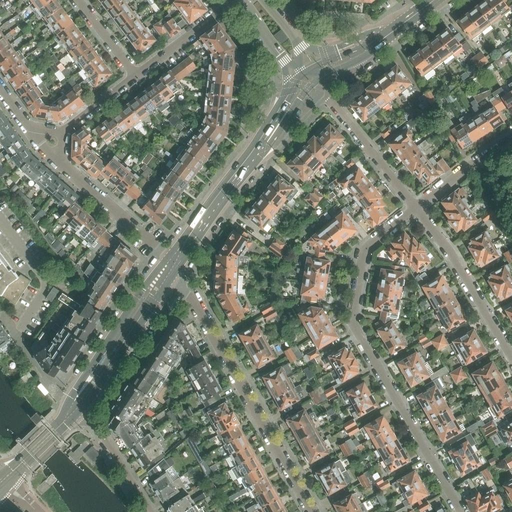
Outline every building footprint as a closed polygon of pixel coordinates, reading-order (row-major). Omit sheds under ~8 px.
[(37,0),(31,4),(35,9),(32,11),(35,14),(38,12),(38,13),(55,0),(54,0),(37,0)] [(58,3),(57,3),(55,0),(38,13),(44,21),(61,8),(60,7),(60,6),(58,3)] [(109,11),(122,0),(106,0),(102,3),(102,5),(105,8),(107,9),(109,11)] [(128,2),(129,0),(122,0),(109,11),(110,13),(110,15),(112,18),(114,18),(115,19),(131,7),(128,2)] [(160,22),(154,26),(155,27),(159,33),(161,36),(167,31),(172,37),(172,38),(182,31),(188,25),(207,11),(202,4),(198,0),(182,13),(173,20),(173,19),(169,14),(160,22)] [(179,0),(178,1),(175,3),(180,9),(178,11),(180,14),(197,0),(179,0)] [(487,0),(486,1),(485,0),(484,0),(480,4),(480,5),(477,7),(491,26),(501,18),(487,0)] [(510,11),(508,7),(505,3),(502,0),(487,0),(501,18),(510,11)] [(137,15),(137,14),(131,7),(115,19),(115,21),(117,25),(119,25),(121,27),(137,15)] [(477,7),(477,8),(476,7),(470,11),(471,12),(468,15),(482,33),(491,26),(477,7)] [(62,9),(61,9),(61,8),(44,21),(50,29),(67,16),(64,13),(65,11),(62,9)] [(468,15),(467,15),(466,14),(461,18),(461,20),(458,22),(472,40),(482,33),(468,15)] [(144,23),(137,15),(121,27),(123,30),(123,31),(125,35),(127,35),(127,36),(144,23)] [(71,20),(69,20),(67,16),(50,29),(57,37),(73,24),(72,23),(72,22),(71,20)] [(133,44),(149,31),(150,31),(144,23),(127,36),(128,36),(127,38),(130,41),(132,42),(133,44)] [(75,25),(74,25),(73,24),(57,37),(60,41),(57,43),(59,45),(54,48),(55,51),(60,47),(63,45),(63,46),(80,33),(77,30),(77,28),(75,25)] [(227,35),(220,27),(216,27),(199,40),(203,45),(204,44),(208,49),(227,35)] [(449,29),(448,30),(447,29),(441,33),(442,34),(438,37),(452,55),(462,48),(449,29)] [(156,40),(150,34),(149,31),(133,44),(135,46),(135,48),(137,51),(139,51),(140,52),(150,45),(152,45),(154,44),(154,41),(156,40)] [(281,45),(288,39),(281,31),(274,36),(281,45)] [(505,43),(507,41),(500,31),(497,33),(505,43)] [(6,41),(12,37),(11,36),(10,34),(9,33),(4,37),(0,39),(0,52),(10,45),(6,41)] [(83,36),(82,36),(80,33),(63,46),(69,53),(86,41),(85,40),(85,38),(83,36)] [(227,35),(208,49),(207,49),(211,55),(212,58),(234,53),(236,52),(236,48),(227,35)] [(438,37),(437,36),(431,41),(432,42),(429,44),(443,63),(452,55),(438,37)] [(88,42),(86,42),(86,41),(69,53),(73,59),(71,60),(73,63),(75,61),(92,49),(89,46),(89,44),(88,42)] [(429,44),(428,44),(428,43),(422,48),(423,49),(419,51),(433,70),(443,63),(429,44)] [(0,64),(15,53),(10,45),(0,52),(0,64)] [(96,53),(94,52),(92,49),(75,61),(82,70),(98,57),(98,55),(96,53)] [(419,51),(419,52),(418,51),(412,55),(413,56),(410,59),(424,77),(433,70),(419,51)] [(193,52),(188,57),(189,57),(191,61),(197,56),(193,52)] [(21,61),(15,53),(0,64),(0,66),(1,68),(0,68),(3,73),(5,73),(21,61)] [(235,56),(234,55),(234,53),(212,58),(210,58),(212,65),(210,65),(210,69),(232,72),(233,72),(234,66),(233,66),(233,62),(235,60),(235,56)] [(488,55),(485,58),(481,53),(476,57),(483,66),(488,62),(492,60),(488,55)] [(55,64),(59,61),(54,55),(50,58),(55,64)] [(505,60),(503,56),(494,62),(498,67),(506,61),(505,60)] [(100,58),(99,58),(98,57),(82,70),(88,79),(105,66),(102,62),(102,61),(100,58)] [(189,57),(183,61),(191,72),(196,68),(191,61),(189,57)] [(478,70),(483,66),(476,57),(471,60),(478,70)] [(10,81),(27,69),(21,61),(5,73),(7,76),(6,76),(9,81),(10,81)] [(186,75),(191,72),(183,61),(179,65),(186,75)] [(56,66),(61,72),(65,69),(60,63),(56,66)] [(182,79),(186,75),(179,65),(174,69),(182,79)] [(78,84),(77,85),(73,88),(74,89),(80,98),(86,94),(82,89),(86,86),(87,86),(91,83),(95,87),(97,87),(100,84),(100,83),(111,74),(110,73),(111,72),(109,69),(107,69),(105,66),(88,79),(79,85),(78,84)] [(412,73),(406,78),(397,67),(393,70),(392,69),(392,70),(390,69),(387,72),(387,74),(386,74),(387,75),(400,92),(406,88),(410,93),(419,86),(412,73)] [(15,89),(32,77),(27,69),(10,81),(12,84),(15,89)] [(61,73),(65,78),(70,74),(66,69),(61,73)] [(178,82),(182,79),(174,69),(170,72),(178,82)] [(210,69),(206,69),(206,72),(205,72),(205,73),(210,74),(209,81),(230,85),(231,84),(233,82),(233,78),(231,77),(232,72),(210,69)] [(183,88),(178,82),(170,72),(167,74),(166,73),(160,77),(161,79),(174,95),(183,88)] [(41,84),(43,83),(36,74),(32,77),(15,89),(19,95),(20,95),(22,98),(41,84)] [(391,100),(400,92),(387,75),(383,77),(382,77),(380,77),(377,79),(377,81),(377,82),(391,100)] [(450,91),(460,84),(453,76),(452,77),(455,81),(447,88),(450,91)] [(67,81),(73,88),(77,85),(71,78),(67,81)] [(175,96),(174,95),(161,79),(157,82),(157,83),(154,86),(166,103),(175,96)] [(230,89),(230,85),(209,81),(208,86),(207,94),(229,97),(229,96),(231,94),(231,91),(230,89)] [(393,103),(391,100),(377,82),(373,85),(372,85),(370,85),(367,87),(367,89),(367,90),(381,108),(387,103),(390,106),(393,103)] [(41,84),(22,98),(25,101),(24,102),(27,106),(39,98),(43,95),(39,89),(43,86),(41,84)] [(158,109),(166,103),(154,86),(151,88),(149,88),(147,90),(147,91),(145,92),(158,109)] [(511,92),(506,96),(501,88),(492,93),(503,110),(507,107),(511,114),(511,92)] [(64,90),(62,91),(77,111),(85,105),(74,89),(67,94),(64,90)] [(362,122),(381,108),(367,90),(359,96),(361,99),(352,106),(352,109),(362,122)] [(59,104),(68,117),(77,111),(62,91),(60,93),(63,97),(57,101),(57,102),(59,104)] [(431,105),(436,102),(430,91),(425,95),(431,105)] [(493,129),(504,122),(498,113),(503,110),(492,93),(492,94),(490,91),(473,97),(477,103),(485,98),(490,106),(482,111),(493,129)] [(150,115),(158,109),(145,92),(145,93),(143,92),(141,94),(140,96),(137,98),(150,115)] [(229,102),(229,97),(207,94),(206,107),(228,109),(230,107),(230,103),(229,102)] [(407,100),(406,99),(402,94),(400,96),(401,97),(400,97),(406,105),(408,104),(406,100),(407,100)] [(425,109),(431,105),(425,95),(419,98),(425,109)] [(44,105),(39,98),(27,106),(28,108),(29,107),(32,112),(31,113),(35,117),(49,120),(51,106),(44,105)] [(142,121),(150,115),(137,98),(134,101),(133,100),(130,102),(130,104),(129,105),(142,121)] [(68,117),(59,104),(57,102),(51,106),(49,120),(62,122),(67,117),(67,118),(68,117)] [(145,125),(142,121),(129,105),(127,105),(124,107),(124,108),(121,111),(134,128),(136,132),(145,125)] [(229,110),(228,109),(206,107),(205,113),(206,113),(204,118),(204,119),(205,120),(226,128),(226,127),(228,125),(228,122),(227,120),(227,115),(228,116),(229,110)] [(411,127),(428,114),(425,109),(408,123),(411,127)] [(413,110),(408,114),(412,118),(417,114),(413,110)] [(125,134),(134,128),(121,111),(118,113),(116,113),(114,115),(113,117),(125,134)] [(483,135),(493,129),(482,111),(472,118),(483,135)] [(189,113),(184,118),(188,122),(193,115),(189,113)] [(3,116),(4,116),(3,114),(0,115),(0,128),(8,123),(3,116)] [(180,121),(176,115),(175,114),(167,121),(173,128),(180,121)] [(118,140),(125,134),(113,117),(112,118),(110,118),(108,120),(108,121),(105,123),(117,138),(118,140)] [(472,118),(467,121),(464,117),(460,120),(462,124),(473,141),(483,135),(472,118)] [(228,129),(226,128),(205,120),(202,126),(202,127),(201,126),(198,130),(200,132),(217,145),(227,132),(228,129)] [(13,128),(13,129),(8,123),(0,128),(0,140),(15,130),(13,128)] [(108,145),(117,138),(105,123),(104,124),(102,124),(100,126),(100,127),(96,130),(99,133),(108,145)] [(441,134),(444,131),(439,123),(435,126),(441,134)] [(463,148),(473,141),(462,124),(455,129),(454,128),(451,130),(449,127),(445,129),(453,142),(457,139),(463,148)] [(188,137),(192,140),(210,154),(213,151),(215,151),(217,148),(217,146),(217,145),(200,132),(198,130),(193,126),(186,136),(188,137)] [(341,133),(338,130),(333,126),(330,126),(323,133),(321,130),(314,138),(330,153),(344,139),(340,135),(341,133)] [(384,139),(397,128),(395,126),(391,129),(389,126),(380,134),(384,139)] [(93,138),(85,128),(74,136),(73,147),(77,147),(80,150),(83,146),(86,143),(93,138)] [(16,133),(15,130),(0,140),(0,143),(1,146),(3,145),(7,150),(20,140),(16,133)] [(410,137),(412,135),(408,130),(401,136),(401,135),(396,139),(396,140),(390,145),(394,150),(393,151),(396,154),(397,154),(398,155),(414,142),(410,137)] [(165,136),(162,132),(156,137),(160,141),(165,136)] [(182,132),(179,135),(185,140),(188,137),(186,136),(182,132)] [(314,138),(313,138),(312,138),(309,141),(309,143),(308,143),(309,144),(305,147),(321,162),(330,153),(314,138)] [(25,145),(25,146),(20,140),(7,150),(9,154),(5,156),(8,161),(10,159),(27,148),(25,145)] [(192,140),(184,150),(186,151),(203,164),(204,163),(206,163),(208,161),(207,158),(210,154),(192,140)] [(424,149),(431,144),(427,140),(426,141),(425,140),(419,145),(420,146),(418,147),(414,142),(398,155),(399,156),(398,157),(402,162),(403,161),(405,164),(422,151),(424,149)] [(94,151),(88,146),(86,143),(83,146),(80,150),(77,147),(73,147),(73,158),(76,160),(76,162),(78,164),(79,164),(82,166),(94,151)] [(108,146),(101,154),(103,155),(110,147),(108,146)] [(144,155),(148,151),(144,146),(139,150),(144,155)] [(305,147),(303,147),(300,150),(300,152),(300,153),(297,156),(312,171),(313,171),(316,173),(319,170),(316,167),(321,162),(305,147)] [(28,150),(27,148),(10,159),(14,165),(16,163),(18,166),(20,169),(32,157),(28,150)] [(203,164),(186,151),(184,150),(177,159),(196,174),(198,170),(201,170),(203,167),(202,165),(203,164)] [(89,172),(101,157),(94,151),(82,166),(84,167),(84,169),(86,171),(88,171),(89,172)] [(429,161),(422,151),(405,164),(408,168),(408,170),(411,172),(412,173),(413,174),(414,173),(429,161)] [(343,165),(347,163),(338,155),(336,158),(337,160),(343,165)] [(312,171),(297,156),(296,156),(294,156),(292,159),(292,161),(291,161),(292,161),(288,165),(312,189),(315,186),(310,181),(311,179),(308,176),(312,171)] [(38,161),(38,162),(32,157),(20,169),(24,172),(22,174),(27,178),(41,163),(38,161)] [(109,164),(101,158),(101,157),(89,172),(89,174),(92,176),(93,176),(96,178),(101,173),(109,164)] [(118,160),(119,160),(115,157),(109,164),(101,173),(103,175),(102,176),(106,180),(109,180),(123,164),(118,160)] [(193,177),(196,174),(177,159),(170,169),(188,183),(189,182),(192,182),(193,180),(193,177)] [(347,171),(356,164),(352,159),(347,163),(343,165),(347,171)] [(445,174),(451,169),(442,159),(437,163),(437,164),(434,166),(429,161),(414,173),(420,179),(423,176),(429,184),(432,181),(433,183),(439,179),(437,177),(443,172),(445,174)] [(42,165),(42,164),(41,163),(27,178),(31,181),(32,179),(37,182),(48,170),(42,165)] [(127,168),(123,164),(109,180),(109,183),(112,185),(114,185),(116,186),(130,170),(127,167),(127,168)] [(162,179),(164,180),(181,193),(184,189),(186,189),(188,186),(187,184),(188,183),(170,169),(165,176),(160,172),(158,176),(162,179)] [(330,184),(328,186),(332,190),(339,185),(343,189),(346,187),(350,192),(366,179),(366,178),(366,177),(364,174),(362,174),(359,169),(352,174),(347,178),(341,183),(338,178),(330,184)] [(54,175),(48,170),(37,182),(36,183),(40,187),(40,188),(43,191),(56,177),(54,175)] [(131,171),(130,170),(116,186),(117,187),(117,190),(120,192),(122,192),(125,194),(126,193),(132,186),(140,178),(136,174),(135,175),(131,171)] [(287,199),(295,190),(278,176),(278,177),(275,177),(273,180),(274,182),(270,186),(287,199)] [(330,184),(321,176),(319,177),(328,186),(330,184)] [(58,179),(58,178),(56,177),(43,191),(47,194),(48,193),(52,197),(64,184),(58,179)] [(181,193),(164,180),(162,179),(158,184),(156,182),(152,187),(156,190),(155,190),(156,191),(174,204),(177,199),(179,199),(181,196),(180,193),(181,193)] [(369,181),(367,180),(366,179),(350,192),(357,202),(374,189),(371,185),(372,185),(369,181)] [(70,189),(69,189),(64,184),(52,197),(57,201),(56,203),(59,206),(72,191),(70,189)] [(130,197),(137,190),(132,186),(126,193),(130,197)] [(278,210),(287,199),(270,186),(267,190),(265,190),(262,193),(263,196),(262,196),(278,210)] [(465,197),(468,195),(462,188),(460,190),(459,189),(454,193),(454,194),(449,198),(447,196),(442,200),(443,202),(443,203),(449,211),(445,213),(451,220),(467,207),(471,205),(465,197)] [(319,202),(323,197),(314,189),(310,194),(318,202),(319,202)] [(377,191),(376,192),(374,189),(357,202),(365,212),(380,200),(382,199),(380,197),(380,196),(377,191)] [(135,201),(141,194),(137,190),(130,197),(135,201)] [(174,204),(156,191),(155,190),(152,194),(148,192),(145,197),(150,201),(168,213),(170,209),(172,209),(174,206),(174,204)] [(15,196),(16,197),(20,201),(25,196),(19,191),(15,196)] [(73,193),(74,192),(72,191),(59,206),(62,208),(61,209),(63,211),(65,208),(68,211),(76,202),(79,198),(73,193)] [(333,200),(337,197),(333,191),(329,195),(333,200)] [(150,201),(145,197),(141,194),(135,201),(134,202),(144,211),(144,214),(145,215),(148,214),(159,224),(160,224),(161,224),(168,213),(150,201)] [(314,207),(318,202),(310,194),(306,200),(314,207)] [(274,215),(278,210),(262,196),(262,197),(259,197),(257,199),(257,202),(254,206),(278,225),(280,222),(276,219),(277,218),(274,215)] [(26,197),(20,203),(28,209),(31,205),(33,203),(26,197)] [(299,205),(296,202),(291,199),(289,201),(294,205),(297,208),(299,205)] [(385,206),(380,200),(365,212),(364,213),(363,215),(364,217),(364,218),(366,221),(367,221),(373,228),(379,223),(381,225),(389,219),(381,209),(385,206)] [(82,210),(82,208),(76,202),(68,211),(60,220),(65,223),(66,222),(69,225),(82,210)] [(28,209),(26,211),(31,215),(36,210),(31,205),(28,209)] [(275,228),(278,225),(254,206),(251,210),(249,210),(246,213),(247,215),(246,216),(262,230),(267,224),(270,227),(271,225),(275,228)] [(350,214),(347,210),(345,207),(340,211),(342,214),(340,216),(339,215),(332,220),(331,221),(345,239),(347,237),(349,238),(352,235),(352,233),(356,230),(351,224),(355,221),(355,220),(355,219),(350,214)] [(472,227),(479,222),(467,207),(451,220),(449,221),(450,222),(449,224),(453,229),(454,228),(457,232),(460,229),(463,232),(471,225),(472,227)] [(480,218),(484,223),(496,214),(492,209),(480,218)] [(85,210),(83,211),(82,210),(69,225),(75,230),(73,232),(75,234),(90,217),(87,215),(88,213),(85,210)] [(496,214),(484,223),(488,228),(493,224),(496,228),(501,224),(496,214)] [(39,215),(34,220),(38,224),(43,219),(39,215)] [(91,218),(91,217),(90,217),(75,234),(80,238),(82,236),(85,239),(98,224),(98,222),(95,219),(93,220),(91,218)] [(343,240),(345,239),(331,221),(323,228),(337,245),(340,245),(343,243),(343,240)] [(97,241),(106,232),(106,231),(103,228),(104,227),(101,224),(99,225),(98,224),(85,239),(90,244),(89,246),(91,248),(90,250),(94,253),(101,245),(97,241)] [(48,231),(43,227),(42,226),(40,228),(45,235),(48,231)] [(337,245),(323,228),(318,232),(319,233),(302,246),(301,251),(309,253),(324,255),(325,250),(330,250),(331,250),(333,250),(337,248),(337,245)] [(248,235),(247,234),(239,229),(237,232),(235,230),(227,240),(229,242),(220,254),(220,255),(221,255),(240,256),(246,248),(247,249),(252,243),(245,239),(248,235)] [(472,255),(493,243),(487,231),(471,240),(473,243),(468,245),(470,248),(468,249),(472,255)] [(101,245),(102,245),(110,236),(106,232),(97,241),(101,245)] [(413,239),(412,240),(406,233),(401,237),(401,236),(392,243),(397,249),(394,251),(390,247),(385,252),(392,260),(397,256),(398,255),(401,260),(404,258),(419,245),(419,244),(418,245),(414,239),(413,240),(413,239)] [(110,236),(102,245),(104,247),(112,254),(132,267),(135,263),(136,261),(138,258),(126,248),(116,239),(115,240),(110,236)] [(286,254),(290,249),(276,239),(272,244),(286,254)] [(52,246),(58,252),(62,248),(56,242),(52,246)] [(485,263),(503,252),(497,242),(494,243),(493,243),(472,255),(476,262),(477,261),(479,263),(484,261),(485,263)] [(285,258),(286,254),(272,244),(269,249),(274,253),(271,258),(285,258)] [(424,252),(426,250),(422,244),(419,245),(404,258),(410,266),(411,265),(412,266),(413,265),(418,272),(419,271),(420,273),(422,272),(423,272),(426,269),(424,266),(429,262),(423,255),(425,254),(424,253),(425,252),(424,252)] [(101,254),(98,257),(101,260),(104,262),(105,261),(107,257),(109,259),(112,254),(104,247),(99,253),(101,254)] [(0,294),(16,305),(31,282),(21,275),(19,277),(15,272),(15,273),(0,252),(0,294)] [(64,252),(60,256),(65,262),(69,258),(64,252)] [(323,261),(324,255),(309,253),(309,257),(307,256),(305,258),(304,262),(305,264),(308,264),(306,271),(327,274),(329,273),(329,269),(328,267),(329,262),(323,261)] [(105,261),(104,262),(123,274),(123,273),(126,273),(127,274),(132,267),(112,254),(109,259),(107,257),(105,261)] [(248,257),(240,256),(221,255),(218,256),(218,260),(215,260),(215,268),(239,269),(239,262),(243,262),(243,260),(248,260),(248,257)] [(72,270),(76,266),(70,260),(66,265),(72,270)] [(104,262),(98,271),(119,286),(123,280),(122,279),(121,277),(123,274),(104,262)] [(91,264),(85,273),(92,281),(110,293),(111,292),(113,292),(114,293),(115,293),(119,286),(98,271),(95,269),(91,264)] [(492,290),(511,277),(511,274),(506,265),(486,276),(490,282),(488,283),(492,290)] [(404,274),(405,268),(389,266),(388,271),(383,270),(382,276),(380,277),(379,281),(381,283),(381,284),(404,288),(406,275),(404,274)] [(238,277),(239,269),(215,268),(215,270),(213,270),(213,277),(214,277),(214,281),(238,282),(247,282),(247,279),(243,279),(243,278),(238,277)] [(326,279),(327,274),(306,271),(305,282),(325,286),(327,284),(327,281),(326,279)] [(428,277),(424,273),(422,275),(421,274),(419,275),(418,275),(416,277),(414,279),(415,280),(417,284),(428,277)] [(445,282),(444,282),(441,277),(431,283),(428,277),(417,284),(420,292),(424,290),(429,298),(447,288),(447,287),(447,285),(445,282)] [(500,300),(511,292),(511,277),(492,290),(495,295),(497,295),(500,300)] [(87,293),(87,294),(91,299),(91,300),(92,300),(97,308),(97,309),(98,308),(101,313),(102,314),(101,314),(102,314),(101,315),(102,315),(103,314),(102,313),(111,299),(109,298),(109,296),(110,294),(110,293),(92,281),(91,281),(89,285),(90,286),(91,287),(87,293)] [(238,290),(238,282),(214,281),(214,289),(216,290),(216,294),(220,294),(238,295),(246,295),(247,291),(238,290)] [(324,290),(325,286),(305,282),(301,301),(316,303),(317,297),(323,298),(323,297),(325,296),(325,292),(324,290)] [(412,290),(404,288),(381,284),(380,288),(378,290),(377,294),(378,296),(378,297),(401,301),(403,293),(411,295),(412,290)] [(452,293),(450,293),(447,288),(429,298),(436,309),(454,299),(453,298),(454,296),(452,293)] [(52,303),(60,292),(54,289),(47,300),(52,303)] [(63,294),(59,300),(61,301),(74,310),(78,304),(63,294)] [(244,305),(238,295),(220,294),(219,295),(219,296),(226,309),(224,310),(230,321),(233,319),(235,323),(245,317),(243,313),(246,312),(250,310),(247,303),(244,305)] [(276,308),(278,296),(270,296),(271,305),(261,310),(263,315),(273,310),(276,308)] [(401,301),(378,297),(377,301),(375,303),(375,306),(376,308),(376,309),(381,310),(380,316),(398,319),(401,301)] [(74,310),(69,318),(91,332),(94,327),(97,323),(98,322),(100,320),(102,317),(101,316),(102,315),(101,315),(102,314),(101,314),(102,314),(101,313),(98,308),(97,309),(97,308),(92,300),(91,300),(91,299),(88,303),(85,309),(83,306),(80,306),(80,305),(78,304),(74,310)] [(458,303),(456,303),(454,299),(436,309),(442,320),(460,310),(459,309),(460,307),(458,303)] [(307,310),(305,307),(304,306),(297,311),(303,322),(303,323),(306,329),(307,328),(326,318),(325,317),(326,315),(325,311),(321,311),(321,309),(311,308),(307,310)] [(280,319),(277,316),(273,310),(263,315),(267,322),(274,317),(280,327),(287,323),(284,318),(280,319)] [(464,315),(463,314),(460,310),(442,320),(448,331),(450,330),(450,331),(456,328),(455,327),(466,320),(466,319),(466,318),(464,315)] [(398,319),(380,316),(379,322),(375,324),(385,342),(398,334),(393,325),(398,322),(398,319)] [(69,318),(62,328),(84,343),(84,342),(81,340),(82,338),(83,339),(84,339),(86,340),(91,332),(69,318)] [(331,322),(328,322),(326,318),(307,328),(309,333),(313,339),(332,327),(331,327),(332,324),(331,322)] [(50,320),(44,330),(48,333),(51,328),(55,323),(50,320)] [(185,327),(186,326),(176,320),(167,333),(177,340),(185,327)] [(0,352),(11,344),(10,342),(12,340),(0,323),(0,352)] [(55,323),(51,328),(59,333),(56,338),(77,352),(78,350),(79,350),(81,351),(85,344),(84,343),(62,328),(55,323)] [(263,331),(261,332),(257,326),(239,336),(243,344),(245,343),(246,346),(265,336),(263,331)] [(195,341),(192,336),(190,336),(185,327),(177,340),(187,346),(189,350),(194,359),(199,356),(194,347),(196,346),(193,342),(195,341)] [(336,333),(334,332),(332,327),(313,339),(316,343),(315,343),(318,349),(337,338),(336,337),(337,335),(336,333)] [(44,330),(39,336),(44,339),(47,334),(48,333),(44,330)] [(477,336),(475,335),(472,331),(467,334),(467,333),(463,336),(450,344),(457,355),(479,342),(478,341),(479,339),(477,336)] [(187,346),(177,340),(167,333),(160,344),(180,358),(184,352),(189,350),(187,346)] [(405,346),(398,334),(385,342),(388,348),(386,348),(389,353),(391,352),(391,354),(405,346)] [(426,334),(418,339),(420,343),(429,338),(426,334)] [(442,334),(431,341),(432,344),(434,347),(446,340),(442,334)] [(39,336),(35,342),(39,345),(49,360),(61,367),(61,368),(67,372),(71,365),(72,364),(70,363),(69,361),(70,360),(50,347),(48,348),(46,349),(41,342),(44,339),(39,336)] [(266,342),(268,341),(265,336),(246,346),(248,349),(246,351),(250,358),(269,347),(266,342)] [(55,339),(50,347),(70,360),(73,360),(74,361),(78,354),(79,354),(76,352),(77,352),(56,338),(55,339)] [(429,338),(420,343),(424,349),(432,344),(431,341),(429,338)] [(446,340),(434,347),(437,352),(448,345),(446,340)] [(35,342),(31,348),(45,370),(55,377),(59,370),(61,368),(61,367),(49,360),(39,345),(35,342)] [(481,343),(480,343),(479,342),(457,355),(463,365),(476,358),(476,359),(481,356),(480,355),(485,352),(483,348),(483,347),(481,343)] [(182,359),(180,358),(160,344),(153,355),(174,368),(177,363),(179,364),(182,359)] [(275,351),(272,346),(269,347),(250,358),(254,365),(256,363),(258,367),(277,357),(274,352),(275,351)] [(288,358),(299,352),(296,346),(285,352),(288,358)] [(348,353),(345,349),(324,360),(327,365),(331,363),(335,370),(354,359),(350,352),(348,353)] [(321,356),(320,354),(317,350),(303,357),(306,362),(315,358),(315,359),(321,356)] [(291,363),(302,357),(299,352),(288,358),(291,363)] [(405,375),(422,365),(415,354),(397,364),(398,365),(399,364),(402,369),(401,371),(403,374),(404,374),(405,375)] [(169,376),(174,368),(153,355),(145,366),(168,381),(171,377),(169,376)] [(210,372),(210,371),(211,370),(208,365),(206,365),(204,361),(203,362),(199,356),(194,359),(190,361),(194,367),(189,369),(190,370),(186,373),(191,382),(210,372)] [(318,364),(315,359),(315,358),(306,362),(307,364),(308,364),(310,368),(318,364)] [(356,368),(358,366),(354,359),(335,370),(339,377),(335,380),(338,384),(358,373),(356,368)] [(422,365),(405,375),(406,376),(405,377),(407,380),(408,381),(411,385),(410,386),(434,373),(427,362),(422,365)] [(493,364),(492,364),(492,363),(480,370),(479,369),(472,374),(479,385),(498,374),(495,370),(496,368),(493,364)] [(286,376),(293,372),(288,364),(264,378),(266,381),(264,383),(269,390),(288,379),(286,376)] [(165,385),(168,381),(145,366),(139,375),(160,389),(163,384),(165,385)] [(309,380),(314,377),(308,367),(304,370),(309,380)] [(449,372),(446,367),(445,367),(429,376),(432,381),(438,377),(439,378),(449,372)] [(452,379),(464,372),(461,367),(449,374),(452,379)] [(213,375),(212,376),(210,372),(191,382),(197,393),(216,382),(215,381),(216,380),(213,375)] [(455,384),(467,378),(464,372),(452,379),(455,384)] [(500,376),(498,375),(498,374),(479,385),(485,396),(504,384),(502,380),(502,379),(500,376)] [(156,396),(160,389),(139,375),(133,385),(155,400),(158,397),(156,396)] [(290,384),(288,380),(288,379),(269,390),(272,396),(274,395),(276,399),(293,389),(294,388),(291,383),(290,384)] [(219,385),(218,386),(216,382),(197,393),(205,408),(208,406),(219,400),(222,399),(219,393),(221,392),(221,391),(222,390),(219,385)] [(368,389),(366,388),(363,383),(342,396),(345,401),(349,399),(352,405),(370,395),(369,394),(370,392),(368,389)] [(131,384),(124,394),(151,411),(153,407),(156,408),(159,403),(155,400),(133,385),(131,384)] [(506,386),(505,386),(504,384),(485,396),(491,406),(510,395),(508,391),(508,390),(506,386)] [(296,394),(303,391),(300,385),(294,388),(293,389),(276,399),(278,402),(276,403),(280,410),(299,399),(296,394)] [(323,392),(324,392),(321,387),(310,393),(313,399),(324,393),(323,392)] [(327,398),(336,393),(332,387),(324,392),(323,392),(324,393),(327,398)] [(424,408),(441,398),(434,387),(416,397),(417,398),(418,397),(421,402),(420,403),(422,407),(423,407),(424,408)] [(316,404),(327,398),(324,393),(313,399),(316,404)] [(330,402),(338,398),(336,393),(327,398),(330,402)] [(151,411),(124,394),(118,403),(142,418),(143,416),(146,418),(148,415),(151,417),(152,416),(153,415),(154,415),(155,414),(155,415),(155,414),(151,411)] [(372,396),(371,396),(370,395),(352,405),(356,411),(352,414),(354,418),(376,406),(373,401),(374,399),(372,396)] [(511,396),(510,395),(491,406),(488,408),(495,419),(492,420),(485,425),(481,427),(484,432),(507,419),(504,414),(511,409),(511,396)] [(468,406),(475,401),(473,397),(466,402),(468,406)] [(429,420),(447,410),(441,398),(424,408),(424,409),(424,410),(426,413),(427,414),(430,418),(429,419),(429,420)] [(226,403),(222,405),(219,400),(208,406),(212,411),(207,414),(213,424),(232,414),(226,403)] [(135,429),(136,427),(142,418),(118,403),(112,413),(118,417),(135,429)] [(189,408),(178,415),(182,422),(193,415),(189,408)] [(171,420),(177,416),(172,410),(166,413),(171,420)] [(314,413),(308,416),(305,410),(286,421),(290,428),(292,427),(294,431),(312,420),(317,417),(314,413)] [(437,430),(454,420),(447,410),(429,420),(430,420),(431,420),(433,424),(433,426),(435,429),(436,429),(437,430)] [(40,417),(40,416),(39,416),(36,413),(35,413),(30,418),(30,419),(34,422),(37,425),(43,419),(40,417)] [(239,424),(233,413),(232,414),(213,424),(219,435),(236,425),(239,424)] [(181,429),(184,427),(177,416),(171,420),(175,426),(178,424),(181,429)] [(136,427),(135,429),(118,417),(111,427),(121,433),(130,447),(154,431),(148,421),(146,422),(146,421),(143,423),(143,422),(136,427)] [(387,422),(386,422),(383,417),(361,429),(364,434),(367,432),(372,441),(390,430),(389,427),(389,426),(387,422)] [(346,432),(356,425),(353,419),(342,425),(346,432)] [(487,438),(510,425),(507,419),(484,432),(487,438)] [(314,426),(315,426),(312,420),(294,431),(295,434),(294,435),(297,442),(316,431),(314,426)] [(462,425),(458,427),(454,420),(437,430),(437,431),(437,432),(438,435),(440,436),(443,441),(442,441),(442,442),(465,429),(462,425)] [(468,435),(480,429),(476,423),(465,429),(468,435)] [(511,423),(510,425),(499,431),(499,432),(501,431),(508,442),(511,439),(511,423)] [(240,430),(239,429),(236,425),(219,435),(225,445),(242,435),(242,433),(240,430)] [(349,436),(359,430),(356,425),(346,432),(349,436)] [(159,443),(165,439),(157,429),(154,431),(130,447),(129,448),(133,454),(135,453),(137,458),(159,444),(159,443)] [(393,433),(392,433),(390,430),(372,441),(377,449),(395,439),(395,438),(395,437),(393,433)] [(320,436),(320,437),(316,431),(297,442),(301,449),(303,448),(305,452),(323,441),(320,436)] [(246,440),(245,440),(242,435),(225,445),(228,450),(230,455),(248,446),(248,445),(248,444),(246,440)] [(187,439),(186,441),(190,447),(195,444),(191,436),(187,439)] [(198,446),(202,444),(197,436),(194,439),(198,446)] [(342,452),(354,445),(351,439),(339,446),(342,452)] [(397,440),(396,440),(395,439),(377,449),(382,458),(400,448),(399,445),(399,444),(397,440)] [(79,459),(82,457),(85,454),(94,463),(101,456),(93,447),(86,440),(80,447),(73,453),(71,451),(68,455),(77,465),(80,462),(81,461),(79,459)] [(325,447),(326,446),(323,441),(305,452),(307,455),(305,456),(309,463),(328,452),(325,447)] [(456,463),(474,453),(467,442),(448,452),(449,453),(450,453),(453,458),(452,459),(454,462),(455,462),(456,463)] [(361,443),(355,447),(358,452),(365,448),(364,446),(363,446),(361,443)] [(160,451),(163,449),(159,444),(137,458),(141,463),(139,463),(140,464),(143,469),(145,469),(155,462),(163,456),(160,451)] [(358,452),(355,447),(354,445),(342,452),(345,457),(352,453),(353,454),(358,452)] [(252,450),(250,450),(248,446),(230,455),(236,466),(254,456),(254,455),(254,454),(252,450)] [(403,451),(402,451),(400,448),(382,458),(387,466),(384,468),(387,473),(408,461),(405,456),(406,455),(403,451)] [(480,464),(477,458),(474,453),(456,463),(456,464),(456,465),(457,469),(459,469),(462,474),(461,474),(461,475),(480,464)] [(201,454),(196,457),(199,464),(205,460),(203,457),(201,454)] [(492,465),(501,461),(498,455),(489,460),(492,465)] [(257,459),(255,459),(254,456),(236,466),(242,477),(260,467),(259,466),(260,464),(257,459)] [(156,493),(172,482),(179,477),(172,467),(170,468),(164,459),(148,473),(154,482),(150,484),(152,487),(151,489),(153,492),(156,493)] [(328,467),(315,474),(319,481),(321,480),(323,483),(340,474),(346,470),(340,460),(335,463),(328,467)] [(265,477),(266,475),(260,467),(242,477),(237,479),(240,484),(242,483),(245,488),(248,487),(265,477)] [(487,481),(493,478),(488,468),(479,473),(481,476),(484,475),(487,481)] [(324,486),(323,487),(327,495),(339,489),(346,484),(352,481),(346,470),(340,474),(323,483),(324,486)] [(211,472),(204,477),(207,482),(214,477),(211,472)] [(360,484),(371,477),(369,472),(357,479),(360,484)] [(419,478),(417,477),(414,472),(393,484),(396,489),(400,487),(404,493),(421,483),(420,482),(421,481),(419,478)] [(269,481),(268,481),(265,477),(248,487),(245,488),(229,497),(231,501),(250,490),(254,498),(271,488),(271,487),(271,485),(269,481)] [(363,489),(374,482),(371,477),(360,484),(363,489)] [(511,478),(503,483),(504,485),(504,486),(506,489),(507,490),(511,499),(511,478)] [(378,485),(377,486),(381,491),(390,486),(387,480),(383,482),(378,485)] [(179,493),(180,493),(172,482),(156,493),(162,503),(168,499),(170,503),(181,496),(179,493)] [(210,494),(217,489),(212,482),(205,486),(210,494)] [(423,485),(421,484),(421,483),(404,493),(403,493),(406,500),(403,502),(405,507),(395,511),(408,511),(413,510),(410,504),(416,501),(419,506),(422,504),(419,499),(427,495),(424,489),(425,488),(423,485)] [(247,511),(251,511),(260,508),(277,498),(275,494),(276,493),(273,489),(272,488),(271,488),(254,498),(257,503),(246,509),(247,511)] [(501,504),(497,495),(494,489),(480,496),(488,511),(497,511),(501,508),(499,505),(501,504)] [(486,511),(488,511),(480,496),(478,491),(466,497),(469,503),(467,505),(471,511),(474,511),(475,511),(474,511),(486,511)] [(183,511),(194,505),(208,495),(206,492),(192,501),(187,494),(170,506),(169,510),(168,511),(183,511)] [(345,499),(335,505),(337,508),(335,509),(336,511),(346,511),(358,506),(361,504),(355,493),(352,495),(345,499)] [(375,496),(381,506),(387,503),(387,502),(381,493),(375,496)] [(279,499),(278,499),(277,498),(260,508),(262,511),(277,511),(283,509),(281,504),(281,503),(279,499)] [(428,502),(428,501),(422,504),(419,506),(418,507),(421,511),(428,508),(430,511),(432,510),(430,507),(428,502)] [(358,506),(346,511),(367,511),(363,503),(361,504),(358,506)]
